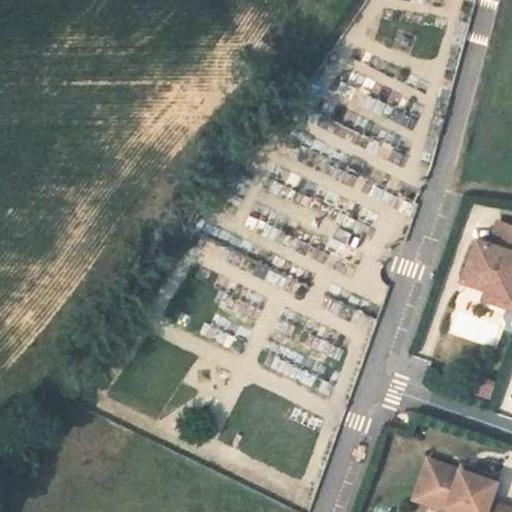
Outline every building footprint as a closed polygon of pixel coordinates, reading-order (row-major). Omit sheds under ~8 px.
[(511,234),(507,249),(493,244),(478,285),(502,294),(511,297),(511,234)] [(511,297),(502,294),(498,303),(511,308),(511,297)] [(431,494),(456,503),(460,511),(511,511),(511,510),(504,508),(511,489),(493,483),(474,476),(442,464),(431,494)] [(474,476),(493,483),(495,478),(476,471),(474,476)] [(460,511),(456,503),(431,494),(427,504),(450,511),(460,511)]
